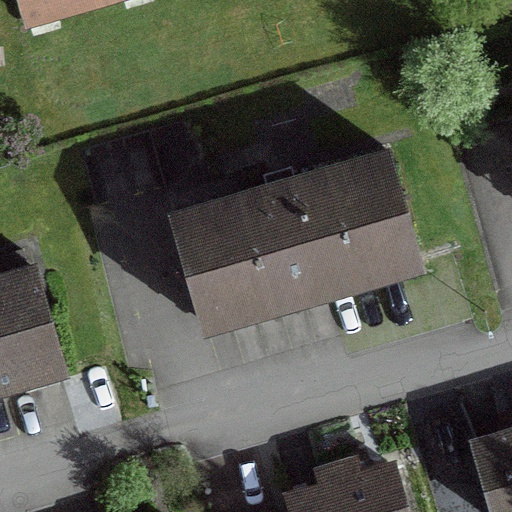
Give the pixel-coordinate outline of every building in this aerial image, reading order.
[(101,0),(16,0),(24,23),(101,0)] [(417,266),(385,155),(291,182),(288,171),(261,178),(264,190),(171,217),(202,328),(417,266)] [(0,383),(59,367),(32,271),(0,280),(0,383)] [(511,511),(511,434),(471,446),(491,511),(511,511)] [(403,511),(391,470),(346,483),(342,468),(315,476),(319,491),(286,501),(288,510),(288,511),(403,511)]
